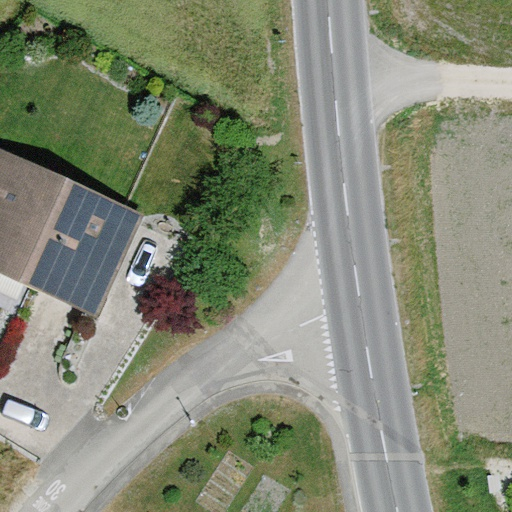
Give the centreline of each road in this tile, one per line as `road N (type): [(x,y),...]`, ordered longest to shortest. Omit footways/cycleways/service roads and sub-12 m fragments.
road 1 (residential): [(55,511),(125,435),(178,393),(359,299)]
road 2 (tertiary): [(327,0),(359,299)]
road 3 (tertiary): [(359,299),(395,511)]
